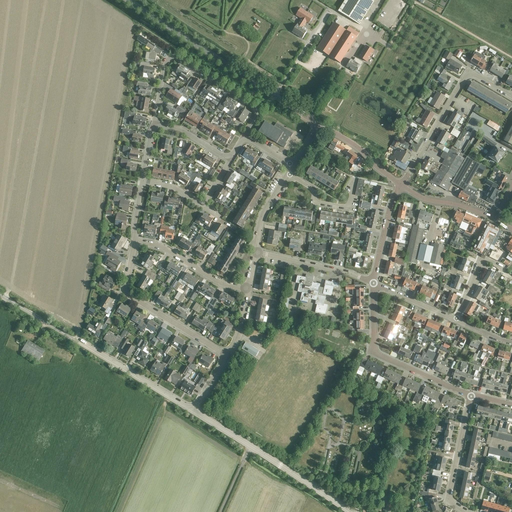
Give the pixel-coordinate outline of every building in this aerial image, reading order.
[(359,25),(374,0),(345,0),(338,11),(359,25)] [(298,24),(292,32),(302,39),(306,32),(302,29),(303,27),(306,22),(309,24),(313,16),(300,8),(296,15),(301,19),(298,24)] [(333,23),(317,48),(340,63),(359,33),(349,27),(346,31),(333,23)] [(160,54),(163,50),(149,41),(146,46),(151,49),(149,59),(155,60),(157,51),(160,54)] [(367,62),(374,51),(365,46),(359,57),(367,62)] [(459,58),(462,52),(457,50),(454,55),(459,58)] [(458,73),(462,66),(450,59),(453,54),(447,51),(443,57),(449,61),(446,67),(453,71),(453,70),(458,73)] [(477,66),(483,56),(481,54),(479,58),(475,55),(471,62),(477,66)] [(485,57),(483,56),(477,66),(484,70),(487,65),(484,63),(486,61),(483,60),(485,57)] [(356,73),(363,62),(357,59),(355,62),(351,60),(346,67),(356,73)] [(496,74),(500,68),(494,65),(495,62),(493,61),(490,66),(492,68),(490,71),(496,74)] [(153,79),(155,68),(148,67),(148,63),(140,62),(139,69),(144,70),(143,73),(149,74),(148,78),(153,79)] [(178,74),(180,76),(185,68),(181,65),(178,70),(175,68),(171,74),(176,77),(178,74)] [(448,90),(454,80),(444,74),(446,71),(438,66),(436,69),(442,73),(437,80),(443,83),(441,86),(448,90)] [(190,71),(185,68),(180,76),(179,78),(186,83),(189,77),(187,75),(190,71)] [(500,68),(496,74),(502,78),(504,74),(506,76),(509,71),(507,69),(505,71),(500,68)] [(195,78),(194,81),(191,79),(183,90),(186,92),(190,86),(196,90),(201,82),(195,78)] [(150,95),(152,88),(145,87),(145,83),(138,82),(137,88),(139,88),(139,93),(150,95)] [(473,93),(477,86),(472,83),(467,90),(473,93)] [(210,97),(215,89),(210,86),(207,91),(204,89),(200,95),(205,98),(207,96),(210,97)] [(482,88),(477,86),(473,93),(477,96),(482,88)] [(487,91),(482,88),(477,96),(482,99),(487,91)] [(188,97),(181,92),(179,95),(171,89),(166,96),(177,103),(182,96),(187,100),(188,97)] [(215,89),(210,97),(213,99),(211,102),(216,105),(220,99),(217,97),(220,93),(215,89)] [(487,91),(482,99),(487,102),(492,94),(487,91)] [(437,109),(445,96),(437,92),(430,104),(437,109)] [(496,97),(492,94),(487,102),(492,105),(496,97)] [(145,98),(138,97),(134,96),(133,100),(137,101),(136,107),(141,107),(140,110),(147,112),(149,102),(145,101),(145,98)] [(228,109),(233,100),(228,97),(224,104),(221,102),(218,108),(223,111),(225,107),(228,109)] [(501,100),(496,97),(492,105),(497,107),(501,100)] [(233,100),(228,109),(230,110),(228,114),(233,117),(236,111),(234,110),(238,104),(233,100)] [(501,100),(497,107),(502,110),(506,102),(501,100)] [(511,105),(506,102),(502,110),(507,113),(511,105)] [(434,115),(431,113),(433,110),(421,103),(420,105),(425,110),(427,111),(421,119),(419,118),(415,121),(426,127),(434,115)] [(168,105),(165,111),(174,117),(176,113),(178,115),(180,112),(183,115),(185,111),(178,107),(176,110),(168,105)] [(238,110),(234,117),(237,119),(237,118),(240,120),(240,121),(243,123),(250,112),(243,108),(241,112),(238,110)] [(453,112),(450,118),(457,122),(461,116),(462,117),(464,114),(458,110),(456,114),(453,112)] [(185,120),(196,127),(202,118),(190,111),(185,120)] [(124,118),(128,119),(134,120),(133,124),(145,126),(146,118),(136,117),(136,114),(125,112),(124,118)] [(200,129),(205,132),(210,124),(207,121),(208,119),(204,117),(199,125),(202,126),(200,129)] [(457,122),(450,118),(447,123),(454,128),(457,122)] [(291,137),(293,133),(276,123),(274,127),(265,121),(258,132),(284,148),(287,144),(285,143),(289,136),(291,137)] [(213,125),(210,124),(205,132),(210,135),(212,132),(215,134),(220,126),(217,124),(214,125),(213,125)] [(223,128),(220,126),(215,134),(217,135),(215,139),(221,142),(226,133),(223,131),(223,128)] [(408,137),(406,140),(412,144),(413,141),(417,143),(423,133),(415,129),(412,128),(409,133),(407,137),(408,137)] [(440,136),(447,140),(450,134),(443,130),(440,136)] [(141,143),(142,136),(135,135),(136,132),(130,131),(129,137),(133,138),(132,141),(141,143)] [(226,145),(227,142),(230,143),(235,135),(230,133),(229,135),(226,133),(221,142),(226,145)] [(493,141),(484,135),(481,138),(491,145),(493,141)] [(436,147),(442,150),(445,146),(444,146),(447,140),(440,136),(436,142),(439,143),(436,147)] [(171,155),(173,146),(169,146),(170,140),(163,139),(161,149),(166,150),(166,154),(171,155)] [(337,144),(339,141),(334,139),(331,144),(330,147),(333,149),(335,146),(339,149),(343,151),(345,148),(341,146),(337,144)] [(179,148),(178,152),(183,153),(190,156),(195,147),(189,143),(185,149),(179,148)] [(130,158),(138,159),(139,152),(138,152),(138,149),(129,147),(128,150),(131,151),(130,158)] [(500,158),(504,153),(495,147),(491,154),(489,157),(497,163),(500,159),(500,158)] [(248,159),(253,152),(248,148),(246,151),(243,149),(240,155),(242,157),(243,156),(248,159)] [(436,173),(431,182),(447,191),(452,183),(465,191),(467,187),(476,171),(480,164),(451,148),(448,154),(444,151),(441,157),(445,159),(442,164),(438,162),(433,169),(435,170),(434,172),(436,173)] [(405,164),(410,155),(398,149),(393,157),(392,156),(390,159),(396,163),(397,160),(405,164)] [(351,159),(355,154),(350,150),(346,155),(351,159)] [(258,155),(256,154),(253,152),(248,159),(247,161),(254,166),(259,159),(256,157),(258,155)] [(359,157),(355,154),(351,159),(349,162),(353,165),(350,168),(358,158),(359,157)] [(202,163),(207,166),(212,158),(207,155),(202,163)] [(212,158),(207,166),(212,168),(216,160),(212,158)] [(359,158),(358,158),(350,168),(350,169),(349,170),(353,172),(354,168),(355,168),(356,166),(360,168),(364,161),(359,158)] [(433,169),(438,162),(432,158),(431,158),(428,162),(425,161),(421,168),(428,172),(429,170),(432,172),(433,169)] [(136,172),(137,165),(130,164),(130,161),(121,159),(121,163),(127,164),(126,170),(136,172)] [(263,168),(265,170),(270,163),(265,160),(263,164),(260,162),(256,169),(261,171),(263,168)] [(267,175),(269,176),(271,178),(275,172),(273,170),(275,166),(270,163),(265,170),(268,172),(267,175)] [(486,167),(480,164),(476,171),(482,174),(486,167)] [(311,176),(315,169),(311,166),(306,173),(311,176)] [(311,176),(316,179),(320,172),(315,169),(311,176)] [(177,180),(181,183),(186,175),(184,174),(185,173),(185,172),(182,170),(180,173),(181,173),(177,180)] [(226,176),(233,181),(235,178),(238,180),(240,175),(234,171),(233,174),(229,172),(226,176)] [(320,172),(316,179),(320,182),(325,175),(320,172)] [(186,175),(181,183),(186,186),(190,180),(193,181),(197,174),(195,173),(193,173),(192,175),(188,176),(186,175)] [(501,191),(508,178),(501,174),(499,173),(498,175),(501,177),(498,181),(500,182),(496,188),(501,191)] [(320,182),(325,185),(329,178),(325,175),(320,182)] [(233,181),(226,176),(223,181),(227,183),(226,186),(232,189),(234,185),(232,183),(233,181)] [(195,184),(194,186),(192,190),(198,194),(203,186),(199,184),(201,180),(196,177),(193,183),(195,184)] [(325,185),(329,188),(334,180),(329,178),(325,185)] [(359,179),(356,189),(362,191),(364,181),(359,179)] [(334,180),(329,188),(334,191),(339,183),(334,180)] [(494,201),(499,191),(495,189),(497,185),(488,180),(486,184),(491,187),(486,196),(485,196),(483,199),(489,202),(490,199),(494,201)] [(260,188),(256,186),(251,183),(250,185),(256,189),(251,196),(260,201),(264,194),(258,190),(260,188)] [(131,196),(133,187),(128,186),(121,185),(121,186),(117,185),(116,192),(120,193),(119,193),(131,196)] [(217,192),(224,196),(227,192),(229,193),(231,190),(224,186),(222,189),(220,187),(217,192)] [(373,195),(382,197),(384,188),(378,186),(376,195),(373,195)] [(465,191),(465,192),(467,193),(466,194),(467,194),(468,193),(469,194),(468,196),(469,197),(467,201),(468,200),(472,202),(477,191),(467,187),(465,191)] [(458,197),(467,201),(469,197),(468,196),(469,194),(468,193),(467,194),(466,194),(467,193),(465,192),(465,191),(463,191),(462,192),(461,191),(458,197)] [(224,196),(217,192),(214,196),(216,198),(215,201),(221,205),(223,202),(221,201),(224,196)] [(162,204),(164,194),(160,193),(160,195),(152,193),(151,202),(162,204)] [(382,197),(373,195),(372,197),(375,198),(374,205),(380,206),(382,197)] [(129,211),(130,202),(125,201),(125,198),(114,196),(114,201),(120,202),(120,207),(123,208),(122,210),(129,211)] [(260,201),(251,196),(247,203),(256,208),(260,201)] [(168,206),(173,207),(175,198),(169,197),(168,202),(165,201),(163,213),(166,213),(168,206)] [(175,198),(173,207),(179,208),(178,216),(181,216),(183,204),(180,204),(181,200),(175,198)] [(243,209),(251,215),(256,208),(247,203),(243,209)] [(399,212),(406,213),(407,207),(410,208),(411,204),(404,203),(403,206),(400,205),(399,212)] [(239,216),(247,221),(251,215),(243,209),(239,216)] [(368,213),(367,218),(377,221),(379,211),(373,210),(371,214),(368,213)] [(307,211),(305,220),(311,221),(311,223),(314,224),(315,215),(312,215),(313,212),(307,211)] [(420,211),(418,219),(417,221),(430,225),(431,222),(433,215),(420,211)] [(408,214),(406,213),(399,212),(397,218),(400,219),(399,222),(406,224),(407,221),(404,220),(405,217),(408,217),(408,216),(415,218),(415,216),(408,214)] [(456,212),(453,219),(457,221),(456,223),(458,224),(458,226),(460,227),(461,224),(465,214),(465,213),(464,215),(456,212)] [(126,226),(127,218),(126,218),(126,215),(118,214),(116,224),(119,225),(119,228),(125,229),(126,226)] [(201,222),(204,224),(208,217),(204,214),(202,218),(199,216),(195,222),(199,225),(201,222)] [(460,227),(459,228),(466,231),(465,233),(464,233),(463,237),(469,239),(470,236),(474,228),(475,229),(476,227),(478,227),(481,220),(465,214),(461,224),(460,227)] [(247,221),(239,216),(234,223),(243,229),(247,221)] [(213,220),(208,217),(204,224),(206,226),(205,228),(209,231),(213,225),(211,224),(213,220)] [(377,221),(367,218),(366,223),(369,224),(368,228),(375,230),(377,221)] [(144,233),(150,234),(151,225),(149,225),(149,222),(143,221),(142,228),(145,228),(144,233)] [(151,225),(150,234),(156,235),(157,231),(160,231),(161,224),(155,223),(154,226),(151,225)] [(219,236),(225,227),(219,224),(218,226),(215,224),(211,231),(219,236)] [(395,226),(394,232),(400,234),(403,234),(404,234),(405,228),(412,230),(412,227),(399,224),(398,226),(395,226)] [(494,227),(491,225),(490,226),(486,224),(482,230),(473,250),(481,254),(494,227)] [(420,245),(424,230),(418,229),(419,226),(413,225),(405,262),(416,264),(417,261),(420,245)] [(162,227),(160,234),(166,235),(165,239),(173,240),(175,231),(175,229),(174,228),(173,227),(171,227),(170,227),(169,227),(169,228),(162,227)] [(499,229),(494,227),(481,254),(484,248),(485,248),(481,257),(484,259),(489,248),(493,250),(494,246),(502,231),(499,230),(499,229)] [(277,245),(279,233),(271,231),(269,239),(268,244),(277,245)] [(394,232),(392,239),(396,239),(395,242),(405,244),(405,241),(401,240),(403,234),(400,234),(394,232)] [(364,234),(363,242),(364,242),(365,242),(372,244),(374,235),(367,233),(367,234),(364,234)] [(183,249),(188,241),(186,240),(187,238),(184,237),(181,235),(177,241),(180,243),(179,246),(183,249)] [(118,236),(112,247),(109,245),(107,248),(116,253),(118,250),(119,251),(125,240),(118,236)] [(458,242),(459,239),(453,236),(452,240),(450,245),(459,249),(461,244),(458,242)] [(234,243),(241,247),(245,241),(238,237),(234,243)] [(505,249),(510,252),(506,258),(511,262),(511,260),(511,238),(510,237),(503,246),(506,248),(505,249)] [(191,253),(195,247),(198,242),(196,240),(194,243),(192,241),(191,243),(188,241),(183,249),(191,253)] [(199,240),(198,242),(195,247),(198,248),(194,255),(199,258),(204,250),(200,247),(203,242),(199,240)] [(300,251),(301,242),(291,240),(290,248),(296,249),(296,251),(300,251)] [(365,245),(363,252),(369,253),(372,244),(365,242),(364,242),(363,244),(365,245)] [(231,248),(238,252),(241,247),(234,243),(231,248)] [(313,254),(321,255),(322,252),(325,252),(326,245),(323,245),(322,247),(314,246),(314,243),(311,243),(310,245),(308,253),(309,253),(309,254),(313,254)] [(343,256),(345,246),(332,244),(331,253),(337,254),(336,260),(342,261),(343,255),(343,256)] [(429,263),(439,266),(444,246),(434,244),(433,248),(429,263)] [(433,248),(420,245),(417,261),(429,263),(433,248)] [(204,250),(199,258),(203,261),(207,254),(210,256),(214,249),(211,247),(208,252),(204,250)] [(228,254),(235,258),(238,252),(231,248),(228,254)] [(116,270),(120,262),(115,259),(117,257),(108,252),(106,255),(110,257),(105,264),(116,270)] [(144,260),(153,265),(154,263),(152,262),(154,259),(159,262),(162,258),(156,254),(155,255),(152,253),(151,256),(148,254),(144,260)] [(235,258),(228,254),(225,259),(231,263),(235,258)] [(356,263),(355,267),(359,268),(359,267),(366,268),(368,259),(362,257),(361,258),(358,258),(357,263),(356,263)] [(208,262),(210,263),(214,266),(217,261),(213,259),(211,258),(208,262)] [(464,258),(461,265),(468,267),(470,261),(464,258)] [(221,264),(228,268),(231,263),(225,259),(221,264)] [(153,265),(144,260),(141,265),(147,269),(149,266),(151,267),(153,265)] [(387,262),(386,268),(395,270),(396,266),(393,266),(394,263),(387,262)] [(165,265),(162,271),(165,273),(170,276),(172,273),(176,266),(171,263),(168,267),(165,265)] [(228,268),(221,264),(218,270),(225,274),(228,268)] [(468,267),(461,265),(459,271),(466,273),(468,267)] [(176,266),(172,273),(178,277),(182,270),(176,266)] [(156,278),(157,276),(148,270),(147,273),(156,278)] [(489,270),(486,276),(492,279),(495,274),(489,270)] [(145,276),(144,275),(141,281),(148,285),(151,279),(154,281),(156,278),(147,273),(145,276)] [(183,274),(178,282),(181,284),(181,285),(184,286),(185,284),(188,286),(193,277),(188,274),(186,276),(183,274)] [(403,286),(408,288),(411,281),(408,279),(410,276),(405,274),(402,279),(405,281),(403,286)] [(328,305),(324,305),(326,295),(331,296),(333,287),(338,289),(339,284),(334,283),(335,281),(332,280),(332,282),(326,281),(325,284),(324,285),(325,285),(324,288),(319,287),(320,284),(313,283),(314,276),(306,275),(305,277),(297,275),(296,283),(299,284),(298,292),(302,293),(300,300),(307,302),(308,299),(316,300),(315,304),(317,304),(315,312),(325,315),(328,305)] [(112,289),(116,282),(106,276),(103,282),(101,281),(98,285),(105,289),(106,286),(112,289)] [(453,278),(452,281),(461,285),(463,279),(457,276),(456,279),(453,278)] [(489,285),(490,282),(493,284),(495,281),(492,279),(486,276),(483,281),(489,285)] [(193,277),(188,286),(189,284),(195,287),(199,280),(193,277)] [(419,287),(421,281),(423,279),(420,277),(419,280),(416,279),(415,282),(411,281),(408,288),(414,291),(416,286),(419,287)] [(148,285),(141,281),(137,287),(144,291),(146,287),(150,290),(152,287),(148,285)] [(419,293),(425,296),(428,288),(425,287),(427,284),(421,281),(419,287),(422,288),(419,293)] [(453,284),(454,284),(452,288),(459,291),(461,285),(452,281),(451,283),(453,284)] [(197,290),(191,300),(194,301),(198,295),(198,296),(200,293),(200,292),(201,292),(206,295),(210,288),(205,284),(204,286),(201,285),(197,291),(197,290)] [(348,286),(346,286),(346,289),(352,289),(352,295),(356,295),(356,298),(363,298),(363,289),(356,289),(354,289),(354,286),(348,286)] [(428,288),(425,296),(431,298),(433,293),(435,295),(438,289),(433,286),(431,290),(428,288)] [(476,292),(486,297),(488,292),(485,290),(486,290),(480,286),(476,292)] [(192,292),(188,298),(191,300),(197,290),(194,288),(192,292)] [(210,288),(206,295),(211,298),(208,303),(211,305),(216,297),(213,296),(216,291),(210,288)] [(154,300),(163,306),(167,299),(169,295),(167,293),(164,297),(161,296),(162,294),(159,292),(158,292),(155,290),(152,296),(155,298),(154,300)] [(219,300),(224,303),(229,296),(223,292),(219,300)] [(486,297),(476,292),(473,297),(479,301),(481,298),(484,300),(486,297)] [(450,293),(448,299),(455,302),(457,295),(450,293)] [(108,314),(113,306),(110,304),(112,300),(106,296),(100,305),(107,309),(105,312),(108,314)] [(229,296),(224,303),(230,307),(234,299),(229,296)] [(211,305),(208,310),(211,312),(214,307),(219,299),(216,297),(211,305)] [(167,299),(163,306),(168,309),(172,302),(167,299)] [(455,302),(448,299),(446,305),(452,308),(455,302)] [(467,307),(473,311),(477,305),(471,301),(467,307)] [(126,317),(132,309),(128,307),(128,308),(122,305),(117,312),(126,317)] [(175,313),(180,317),(186,307),(184,305),(182,308),(179,306),(175,313)] [(397,306),(394,313),(402,316),(405,309),(397,306)] [(186,307),(180,317),(186,320),(190,313),(187,311),(189,308),(186,307)] [(473,311),(467,307),(464,313),(470,316),(473,311)] [(137,328),(140,330),(144,324),(141,322),(144,317),(137,312),(132,320),(139,325),(137,328)] [(356,317),(353,317),(353,321),(356,321),(364,321),(363,312),(356,312),(356,317)] [(402,316),(394,313),(391,320),(399,323),(402,316)] [(412,319),(418,322),(421,316),(415,313),(412,319)] [(421,316),(418,322),(424,325),(427,319),(421,316)] [(486,323),(492,325),(495,319),(489,316),(486,323)] [(192,324),(198,327),(204,318),(202,321),(196,317),(192,324)] [(204,318),(198,327),(204,331),(206,328),(210,330),(209,331),(212,333),(215,327),(212,326),(213,324),(204,318)] [(503,330),(510,332),(511,324),(508,323),(508,319),(505,318),(504,322),(505,322),(503,330)] [(426,326),(432,328),(435,322),(429,319),(426,326)] [(495,319),(492,325),(498,328),(501,322),(495,319)] [(217,328),(227,335),(231,329),(227,327),(229,324),(223,320),(221,323),(224,325),(222,328),(218,326),(217,328)] [(144,324),(140,330),(143,332),(146,327),(154,332),(158,325),(150,321),(147,326),(144,324)] [(435,322),(432,328),(438,331),(441,325),(435,322)] [(94,328),(92,327),(89,325),(86,329),(95,334),(94,335),(97,338),(101,332),(100,331),(102,327),(97,323),(94,328)] [(390,323),(387,330),(394,333),(397,327),(390,323)] [(442,333),(448,335),(450,329),(444,327),(442,333)] [(166,342),(171,333),(163,328),(157,338),(158,339),(158,338),(166,342)] [(215,330),(219,333),(217,336),(224,340),(227,335),(217,328),(215,330)] [(450,329),(448,335),(453,338),(456,332),(450,329)] [(394,333),(387,330),(383,337),(391,340),(394,333)] [(118,335),(116,338),(108,332),(104,339),(109,343),(109,344),(112,346),(112,345),(117,347),(123,338),(118,335)] [(465,340),(467,337),(460,334),(459,336),(457,335),(452,345),(455,346),(457,341),(461,342),(459,346),(462,348),(466,340),(465,340)] [(180,349),(185,342),(177,337),(172,344),(180,349)] [(129,357),(135,348),(129,344),(127,344),(129,340),(126,338),(120,348),(125,351),(123,353),(129,357)] [(477,349),(480,343),(472,339),(469,345),(477,349)] [(145,367),(149,360),(146,358),(147,358),(146,357),(148,354),(143,351),(148,343),(144,340),(139,349),(141,350),(137,357),(141,360),(139,363),(145,367)] [(38,362),(44,351),(27,341),(20,352),(38,362)] [(246,342),(242,349),(255,357),(256,357),(259,351),(246,342)] [(483,344),(480,351),(483,352),(484,352),(486,353),(487,352),(489,347),(483,344)] [(194,359),(199,350),(196,349),(195,350),(189,347),(185,354),(194,359)] [(404,356),(406,352),(407,350),(401,347),(398,354),(404,356)] [(486,353),(485,357),(488,358),(489,354),(492,356),(493,352),(495,349),(489,347),(487,352),(486,353)] [(407,350),(406,352),(404,356),(410,359),(413,353),(407,350)] [(418,355),(415,361),(421,364),(424,358),(426,353),(423,352),(421,356),(418,355)] [(424,358),(421,364),(427,367),(430,361),(427,359),(429,354),(426,353),(424,358)] [(434,370),(440,372),(445,362),(439,360),(441,356),(438,355),(435,361),(438,362),(434,370)] [(208,368),(213,359),(210,357),(209,359),(203,356),(199,362),(208,368)] [(368,361),(366,365),(361,363),(356,373),(361,376),(364,368),(372,372),(375,364),(368,361)] [(156,362),(151,370),(151,371),(151,372),(153,373),(154,372),(159,376),(166,365),(163,364),(162,365),(156,362)] [(445,362),(440,372),(446,375),(449,369),(446,367),(448,364),(445,362)] [(375,364),(372,372),(379,375),(382,367),(375,364)] [(383,377),(391,380),(394,373),(387,369),(383,377)] [(176,384),(181,377),(176,374),(176,373),(171,370),(165,379),(170,382),(171,381),(176,384)] [(453,378),(459,380),(461,373),(455,370),(453,378)] [(394,373),(391,380),(398,384),(401,376),(394,373)] [(465,382),(467,375),(461,373),(459,380),(465,382)] [(473,377),(467,375),(465,382),(471,384),(473,377)] [(473,377),(471,384),(477,387),(479,379),(473,377)] [(194,392),(193,392),(196,388),(185,381),(186,380),(183,378),(179,386),(182,387),(181,389),(191,395),(192,395),(193,395),(194,393),(194,392)] [(402,386),(410,389),(413,381),(406,378),(402,386)] [(488,389),(490,381),(483,380),(481,387),(488,389)] [(413,381),(410,389),(417,392),(421,385),(413,381)] [(496,383),(490,381),(488,389),(494,391),(496,383)] [(496,383),(494,391),(500,392),(502,384),(496,383)] [(508,386),(502,384),(500,392),(506,394),(508,386)] [(427,403),(429,398),(432,390),(425,387),(422,394),(424,395),(422,401),(427,403)] [(432,390),(429,398),(432,399),(431,401),(435,403),(433,407),(436,408),(440,399),(438,398),(440,393),(432,390)] [(441,403),(448,406),(452,399),(444,395),(442,400),(440,399),(436,408),(438,410),(441,404),(441,403)] [(459,402),(452,399),(448,406),(455,409),(459,402)] [(482,416),(484,408),(478,406),(476,414),(482,416)] [(490,409),(484,408),(482,416),(488,418),(490,409)] [(488,418),(494,419),(496,411),(490,409),(488,418)] [(501,421),(503,413),(496,411),(494,419),(501,421)] [(501,421),(507,422),(509,414),(503,413),(501,421)] [(438,426),(438,429),(452,432),(454,425),(452,425),(452,421),(446,419),(445,423),(447,424),(446,428),(442,427),(438,426)] [(444,437),(451,438),(452,432),(438,429),(437,431),(441,432),(441,429),(445,430),(444,437)] [(440,446),(442,446),(441,449),(448,451),(449,444),(435,441),(431,441),(431,443),(438,445),(440,446)] [(437,464),(445,465),(446,459),(444,458),(444,455),(436,453),(436,457),(438,457),(437,464)] [(432,473),(440,475),(441,471),(444,472),(445,465),(437,464),(435,470),(433,469),(432,473)] [(440,475),(432,473),(431,476),(434,477),(433,483),(441,485),(442,478),(439,478),(440,475)] [(441,485),(433,483),(431,490),(429,489),(428,492),(436,494),(436,491),(439,491),(441,485)] [(430,505),(437,503),(435,497),(436,494),(428,492),(428,494),(429,499),(428,499),(430,505)] [(391,511),(394,499),(388,498),(385,509),(391,511)] [(481,508),(481,510),(487,511),(490,503),(483,501),(481,508)] [(437,503),(430,505),(432,511),(433,511),(432,511),(440,511),(441,511),(439,509),(439,510),(437,503)] [(490,503),(487,511),(494,511),(497,504),(490,503)]
